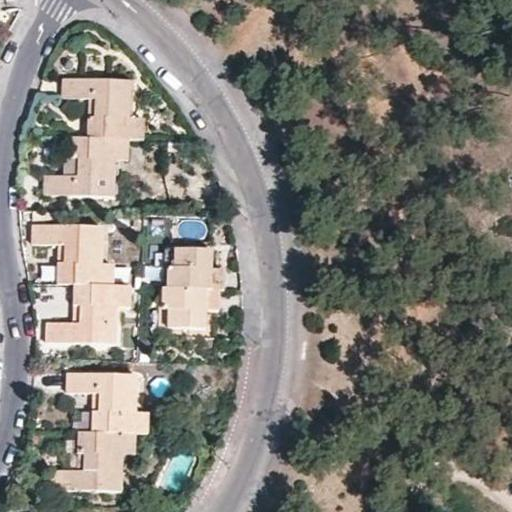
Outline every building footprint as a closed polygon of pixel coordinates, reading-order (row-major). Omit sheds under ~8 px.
[(133,146),(134,124),(135,88),(67,84),(65,103),(92,104),(100,104),(99,123),(91,122),(90,144),(118,145),(129,145),(133,146)] [(92,104),(91,122),(99,123),(100,104),(92,104)] [(133,146),(147,146),(148,125),(134,124),(133,146)] [(115,203),(117,168),(118,145),(90,144),(75,143),(74,166),(82,167),(81,184),(73,184),(48,183),(47,202),(113,204),(115,203)] [(128,168),(129,145),(118,145),(117,168),(128,168)] [(82,167),(74,166),(73,184),(81,184),(82,167)] [(104,290),(105,268),(106,232),(105,231),(38,228),(37,229),(36,246),(61,247),(70,247),(69,265),(61,265),(60,287),(78,288),(104,290)] [(61,247),(61,265),(69,265),(70,247),(61,247)] [(207,295),(214,296),(215,277),(215,257),(177,255),(176,271),(169,270),(167,293),(207,295)] [(104,290),(116,290),(117,269),(105,268),(104,290)] [(215,277),(214,296),(220,296),(225,296),(226,278),(215,277)] [(121,291),(116,290),(104,290),(78,288),(77,310),(84,310),(83,328),(76,328),(50,327),(50,345),(117,348),(118,347),(120,311),(121,291)] [(133,312),(134,291),(121,291),(120,311),(133,312)] [(207,314),(207,295),(167,293),(164,293),(163,314),(170,315),(170,332),(204,334),(206,333),(207,314)] [(220,296),(214,296),(207,295),(207,314),(218,315),(220,296)] [(84,310),(77,310),(76,328),(83,328),(84,310)] [(138,438),(139,416),(140,380),(73,376),(72,393),(97,395),(104,396),(104,414),(96,413),(95,436),(126,438),(138,438)] [(97,395),(96,413),(104,414),(104,396),(97,395)] [(138,438),(151,439),(152,417),(139,416),(138,438)] [(122,496),(125,460),(126,438),(95,436),(82,436),(81,458),(88,459),(88,476),(80,476),(57,474),(56,476),(55,492),(122,496)] [(136,460),(138,438),(126,438),(125,460),(136,460)] [(88,459),(81,458),(80,476),(88,476),(88,459)]
